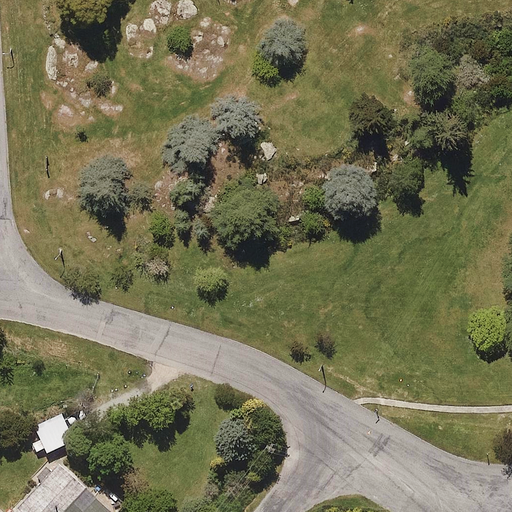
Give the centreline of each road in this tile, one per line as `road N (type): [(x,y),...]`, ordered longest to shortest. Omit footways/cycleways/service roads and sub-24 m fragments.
road 1 (residential): [(319,407),(212,348),(0,300)]
road 2 (residential): [(455,511),(363,431),(319,407)]
road 3 (residential): [(319,407),(238,511)]
